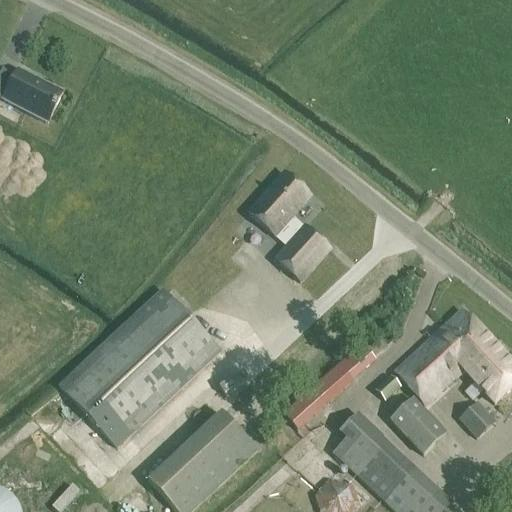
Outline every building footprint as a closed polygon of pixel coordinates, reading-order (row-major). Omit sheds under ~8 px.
[(0,99),(3,101),(2,102),(47,126),(62,96),(18,72),(13,82),(8,79),(9,78),(0,73),(0,99)] [(274,240),(275,239),(286,250),(275,263),(300,285),(330,252),(305,229),(304,230),(292,220),(311,198),(285,175),(248,217),(274,240)] [(220,354),(186,317),(162,292),(59,389),(117,451),(220,354)] [(461,313),(419,352),(393,376),(424,408),(462,373),(464,375),(469,369),(479,380),(480,381),(504,358),(461,313)] [(361,347),(283,416),(297,433),(329,405),(328,404),(376,361),(361,347)] [(479,380),(475,384),(495,406),(511,389),(511,367),(504,358),(480,381),(479,380)] [(369,392),(384,407),(401,391),(387,375),(369,392)] [(446,437),(412,402),(389,423),(423,459),(446,437)] [(477,440),(495,424),(478,405),(460,421),(477,440)] [(147,485),(172,511),(194,511),(256,454),(221,416),(147,485)] [(346,441),(332,457),(355,478),(391,511),(447,511),(452,507),(387,447),(388,446),(356,417),(340,435),(346,441)] [(355,511),(359,508),(352,486),(331,481),(314,498),(318,511),(355,511)] [(0,511),(20,511),(18,505),(13,498),(5,492),(0,490),(0,511)] [(169,511),(157,500),(145,511),(169,511)]
